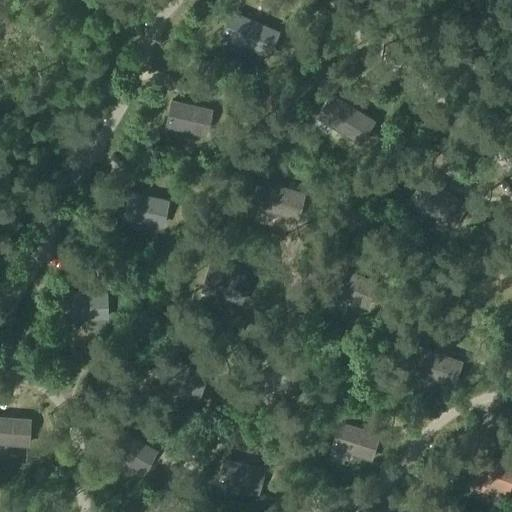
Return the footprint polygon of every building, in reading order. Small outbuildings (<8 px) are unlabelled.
[(223,36),(268,56),(278,33),(233,13),(223,36)] [(320,117),(362,143),(375,121),(333,95),(320,117)] [(167,126),(206,135),(212,110),(173,101),(167,126)] [(412,198),(453,227),(468,206),(427,177),(412,198)] [(259,208),(297,219),(304,194),(265,183),(259,208)] [(123,217),(162,226),(168,201),(129,192),(123,217)] [(203,291),(241,303),(249,279),(211,267),(203,291)] [(332,292),(370,307),(379,283),(342,268),(332,292)] [(67,293),(67,319),(107,318),(107,293),(67,293)] [(413,370),(455,385),(463,361),(421,347),(413,370)] [(161,384),(199,397),(207,372),(169,360),(161,384)] [(0,442),(28,445),(30,420),(0,417),(0,442)] [(334,447),(372,459),(380,435),(342,422),(334,447)] [(109,453),(143,473),(156,451),(122,431),(109,453)] [(472,488),(508,500),(511,488),(511,464),(484,456),(472,488)] [(219,485),(258,494),(264,470),(225,460),(219,485)]
